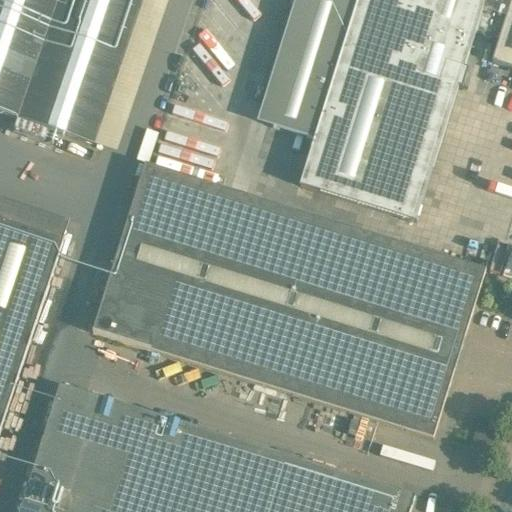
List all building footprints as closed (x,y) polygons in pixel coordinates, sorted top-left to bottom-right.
[(0,0),(0,113),(95,145),(144,0),(0,0)] [(313,0),(311,6),(272,130),(314,143),(359,0),(313,0)] [(312,149),(300,188),(417,224),(459,89),(477,33),(481,35),(482,37),(484,39),(486,41),(489,41),(492,40),(494,39),(500,41),(492,65),(504,69),(511,71),(511,0),(359,0),(314,143),(312,149)] [(433,441),(486,272),(146,165),(93,334),(433,441)] [(0,432),(56,265),(63,244),(0,222),(0,432)] [(413,511),(418,500),(63,388),(23,511),(413,511)] [(489,457),(497,434),(478,428),(471,452),(489,457)]
